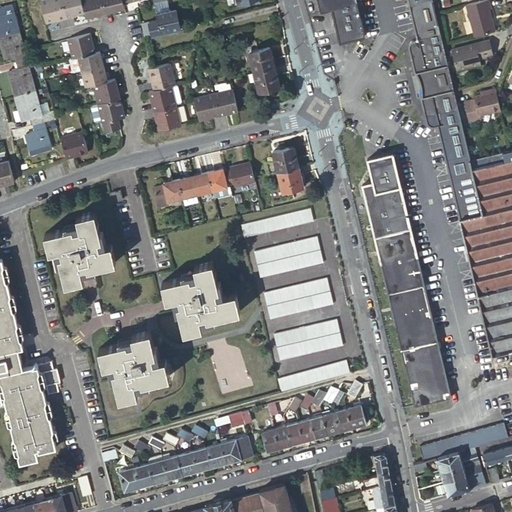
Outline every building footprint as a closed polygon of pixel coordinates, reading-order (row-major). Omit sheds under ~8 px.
[(66,16),(62,0),(40,0),(47,21),(66,16)] [(62,0),(66,16),(86,11),(82,0),(62,0)] [(106,11),(103,0),(82,0),(86,11),(87,16),(106,11)] [(124,1),(123,0),(103,0),(106,11),(125,6),(124,1)] [(357,1),(356,0),(318,0),(318,1),(320,9),(331,7),(357,1)] [(432,0),(423,0),(408,4),(415,29),(438,23),(435,11),(432,0)] [(483,0),(466,4),(475,36),(495,30),(489,9),(492,8),(489,0),(483,0)] [(331,7),(339,41),(365,35),(357,1),(331,7)] [(0,15),(0,34),(1,38),(20,32),(13,5),(6,7),(8,13),(0,15)] [(141,20),(144,34),(180,26),(176,6),(157,10),(158,17),(141,20)] [(438,23),(415,29),(417,39),(411,40),(410,42),(409,43),(408,44),(409,48),(415,72),(419,80),(420,83),(421,87),(421,95),(420,95),(426,121),(427,123),(428,125),(429,125),(431,125),(434,125),(438,124),(440,136),(463,131),(438,23)] [(20,32),(1,38),(6,59),(15,57),(19,56),(21,62),(28,60),(20,32)] [(95,50),(91,32),(70,37),(74,55),(79,54),(95,50)] [(479,57),(493,54),(490,39),(452,49),(457,69),(481,63),(479,57)] [(254,72),(275,67),(270,47),(249,52),(254,72)] [(100,49),(95,50),(79,54),(83,69),(104,64),(100,49)] [(10,72),(17,97),(36,91),(28,60),(21,62),(22,69),(19,69),(10,72)] [(148,66),(154,88),(171,84),(176,82),(170,60),(148,66)] [(108,78),(104,64),(83,69),(87,84),(94,82),(108,78)] [(280,87),(275,67),(254,72),(259,92),(280,87)] [(99,101),(120,96),(115,77),(108,78),(94,82),(99,101)] [(154,88),(149,89),(154,109),(176,104),(176,103),(181,101),(182,100),(178,84),(176,82),(171,84),(154,88)] [(219,115),(238,110),(232,88),(214,92),(219,115)] [(480,114),(501,109),(496,89),(474,94),(475,98),(465,100),(469,120),(480,117),(480,114)] [(36,91),(17,97),(23,122),(32,120),(36,119),(37,126),(45,124),(36,91)] [(200,119),(219,115),(214,92),(194,97),(200,119)] [(99,101),(107,131),(120,128),(118,118),(125,116),(120,96),(99,101)] [(154,109),(159,128),(181,123),(176,104),(154,109)] [(52,151),(45,124),(37,126),(39,132),(36,133),(27,135),(32,156),(52,151)] [(60,135),(66,158),(88,151),(82,129),(60,135)] [(463,131),(440,136),(441,140),(467,248),(506,239),(507,239),(511,237),(511,148),(470,159),(463,131)] [(277,171),(298,166),(293,146),(273,151),(277,171)] [(375,191),(401,185),(393,152),(367,158),(372,182),(375,191)] [(0,184),(15,181),(9,160),(0,161),(0,184)] [(231,165),(236,187),(257,182),(252,160),(231,165)] [(303,186),(298,166),(277,171),(282,192),(303,186)] [(223,167),(207,171),(212,190),(228,185),(223,167)] [(207,171),(192,175),(197,193),(212,190),(207,171)] [(178,179),(182,197),(184,197),(196,194),(197,193),(192,175),(178,179)] [(168,201),(182,197),(178,179),(164,182),(164,185),(168,200),(168,201)] [(372,182),(362,184),(388,293),(424,285),(417,253),(401,185),(375,191),(372,182)] [(168,200),(164,185),(153,188),(158,203),(168,200)] [(112,202),(121,200),(119,192),(110,193),(112,202)] [(196,194),(184,197),(185,203),(197,200),(196,194)] [(246,236),(315,219),(312,206),(243,224),(246,236)] [(86,268),(114,262),(109,243),(100,245),(97,245),(95,240),(99,239),(92,211),(73,215),(76,226),(77,228),(72,230),(72,227),(44,233),(49,252),(55,250),(59,249),(60,255),(57,256),(64,284),(82,279),(80,270),(79,266),(85,265),(86,268)] [(0,222),(0,247),(0,251),(11,250),(8,222),(0,222)] [(262,276),(325,260),(319,234),(256,250),(262,276)] [(506,239),(467,248),(470,260),(477,287),(487,285),(489,292),(511,286),(511,237),(507,239),(506,239)] [(57,383),(61,382),(58,368),(54,369),(52,361),(36,365),(35,363),(31,366),(24,368),(19,346),(22,345),(1,257),(0,257),(0,406),(2,406),(0,398),(0,374),(1,374),(22,462),(38,458),(36,449),(39,449),(40,451),(56,447),(42,390),(48,389),(49,394),(59,392),(57,383)] [(208,320),(241,312),(236,290),(220,294),(217,295),(215,289),(219,288),(212,260),(193,265),(195,273),(196,277),(190,278),(189,274),(161,281),(166,300),(176,298),(180,297),(181,303),(177,304),(184,332),(203,328),(201,322),(200,318),(207,316),(208,320)] [(273,317),(336,302),(329,275),(266,291),(273,317)] [(431,312),(424,285),(388,293),(395,321),(431,312)] [(487,285),(477,287),(479,295),(489,292),(487,285)] [(479,295),(493,355),(496,354),(511,350),(511,286),(489,292),(479,295)] [(395,321),(405,363),(440,355),(431,312),(395,321)] [(283,359),(346,343),(340,316),(277,332),(283,359)] [(143,384),(171,377),(165,357),(158,358),(154,360),(153,353),(157,353),(151,329),(132,334),(134,339),(135,342),(128,344),(128,340),(98,347),(103,367),(112,365),(115,364),(116,370),(113,371),(120,399),(139,394),(136,385),(136,381),(142,380),(143,384)] [(415,406),(448,397),(450,397),(440,355),(405,363),(415,406)] [(283,387),(353,370),(349,357),(280,375),(283,387)] [(362,383),(355,379),(350,387),(347,392),(355,396),(362,383)] [(331,402),(338,390),(330,386),(326,393),(324,398),(331,402)] [(324,398),(326,393),(319,389),(314,396),(312,401),(319,405),(324,398)] [(343,393),(338,390),(331,402),(336,405),(343,393)] [(312,401),(314,396),(307,392),(302,400),(300,404),(307,409),(312,401)] [(295,396),(288,407),(295,412),(300,404),(302,400),(295,396)] [(267,404),(269,412),(283,408),(281,400),(267,404)] [(346,408),(351,427),(366,423),(361,404),(346,408)] [(339,430),(351,427),(346,408),(334,411),(339,430)] [(233,428),(246,425),(242,410),(229,414),(231,422),(233,428)] [(327,434),(339,430),(334,411),(322,415),(327,434)] [(231,422),(229,414),(214,418),(216,426),(231,422)] [(315,437),(327,434),(322,415),(310,418),(315,437)] [(310,418),(298,421),(303,440),(315,437),(310,418)] [(298,421),(286,425),(291,443),(303,440),(298,421)] [(192,430),(204,437),(208,430),(196,423),(192,430)] [(496,441),(500,440),(508,438),(504,423),(419,446),(423,461),(425,461),(436,458),(458,452),(478,446),(496,441)] [(291,443),(286,425),(274,428),(279,447),(291,443)] [(177,434),(190,441),(194,435),(181,427),(177,434)] [(279,447),(274,428),(262,431),(267,450),(279,447)] [(163,438),(175,445),(179,439),(176,437),(167,432),(163,438)] [(249,435),(235,439),(241,457),(254,454),(249,435)] [(149,442),(161,449),(164,443),(161,441),(152,436),(149,442)] [(511,456),(511,436),(509,437),(508,438),(500,440),(505,458),(511,456)] [(138,439),(134,446),(146,453),(150,446),(147,445),(138,439)] [(221,443),(226,461),(241,457),(235,439),(227,441),(221,443)] [(484,464),(505,458),(500,440),(496,441),(478,446),(484,464)] [(124,443),(120,450),(132,457),(136,450),(133,448),(124,443)] [(212,465),(226,461),(221,443),(207,447),(212,465)] [(197,469),(212,465),(207,447),(192,451),(197,469)] [(115,448),(101,452),(104,459),(117,456),(115,448)] [(183,473),(197,469),(192,451),(178,455),(183,473)] [(378,474),(389,471),(388,462),(386,455),(382,452),(366,457),(367,463),(375,461),(378,474)] [(460,458),(458,452),(436,458),(439,471),(440,471),(478,460),(476,454),(460,458)] [(154,481),(168,477),(163,459),(163,455),(148,459),(149,463),(154,481)] [(168,477),(183,473),(178,455),(163,459),(168,477)] [(443,483),(481,472),(478,460),(440,471),(443,483)] [(425,461),(423,461),(413,464),(415,472),(427,469),(425,461)] [(139,485),(154,481),(149,463),(134,467),(139,485)] [(124,489),(139,485),(134,467),(120,471),(124,489)] [(490,483),(499,481),(495,468),(487,471),(490,483)] [(321,469),(314,471),(318,490),(325,488),(321,469)] [(390,477),(389,471),(378,474),(363,478),(365,488),(372,486),(391,481),(390,477)] [(447,495),(485,485),(481,472),(443,483),(447,495)] [(92,492),(87,475),(78,477),(83,495),(92,492)] [(394,493),(391,481),(372,486),(374,496),(375,496),(382,495),(384,507),(396,503),(394,493)] [(292,511),(284,483),(259,490),(260,492),(231,500),(231,498),(217,502),(205,505),(206,507),(187,511),(292,511)] [(318,492),(320,500),(336,496),(335,488),(318,492)] [(72,491),(54,497),(57,511),(72,511),(77,511),(72,491)] [(382,495),(375,496),(378,508),(384,507),(382,495)] [(339,511),(336,496),(320,500),(322,511),(339,511)] [(57,511),(54,497),(36,501),(38,511),(47,509),(48,511),(57,511)] [(36,501),(26,504),(28,511),(48,511),(47,509),(38,511),(36,501)] [(397,511),(396,503),(384,507),(384,511),(397,511)] [(494,511),(492,503),(472,508),(472,511),(494,511)]
